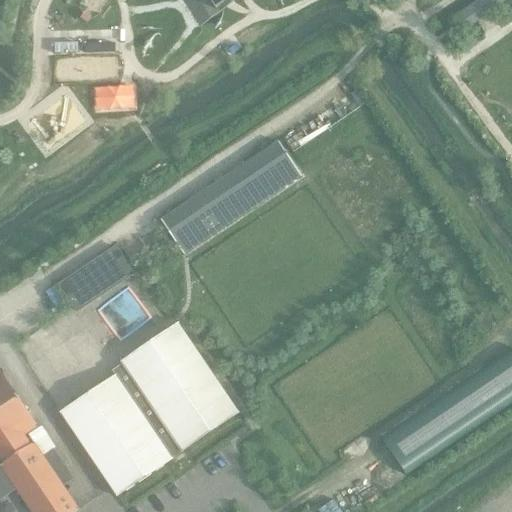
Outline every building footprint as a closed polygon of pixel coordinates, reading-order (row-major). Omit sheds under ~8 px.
[(185,0),(202,25),(238,0),(185,0)] [(280,142),(161,221),(184,255),(302,177),(280,142)] [(61,281),(80,310),(137,273),(118,244),(61,281)] [(32,298),(39,318),(65,308),(57,289),(32,298)] [(178,325),(122,363),(126,369),(60,414),(117,498),(181,450),(237,412),(178,325)] [(511,351),(382,439),(406,476),(511,404),(511,351)] [(0,500),(16,490),(31,511),(75,511),(78,510),(62,487),(73,480),(54,451),(43,458),(27,434),(37,427),(0,371),(0,500)]
